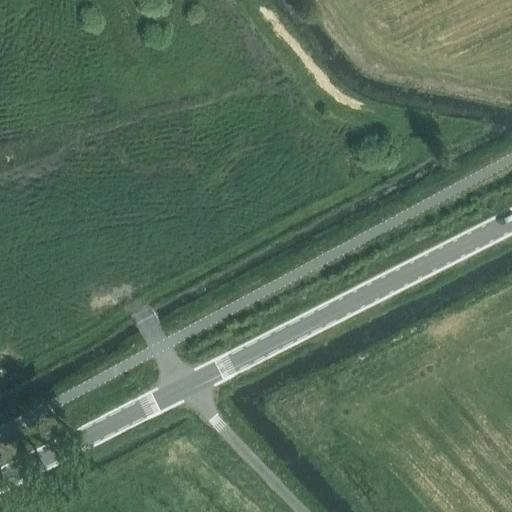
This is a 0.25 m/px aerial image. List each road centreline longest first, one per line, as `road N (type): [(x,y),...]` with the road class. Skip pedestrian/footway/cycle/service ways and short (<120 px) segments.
road 1 (secondary): [(188,385),(511,220)]
road 2 (secondary): [(0,481),(188,385)]
road 3 (unclassified): [(305,511),(188,385)]
